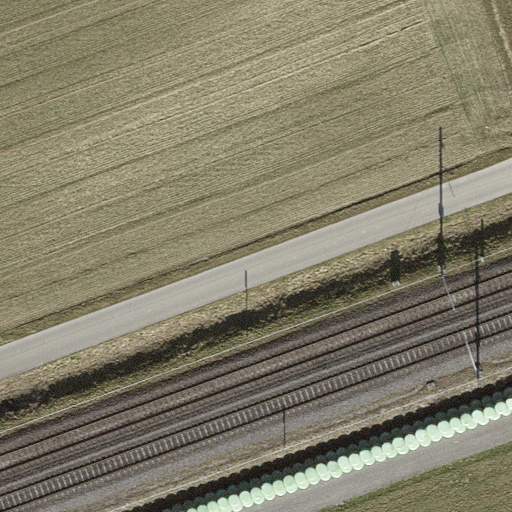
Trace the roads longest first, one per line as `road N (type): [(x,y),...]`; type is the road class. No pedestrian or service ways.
road 1 (track): [(511,177),(0,366)]
road 2 (track): [(214,511),(511,404)]
